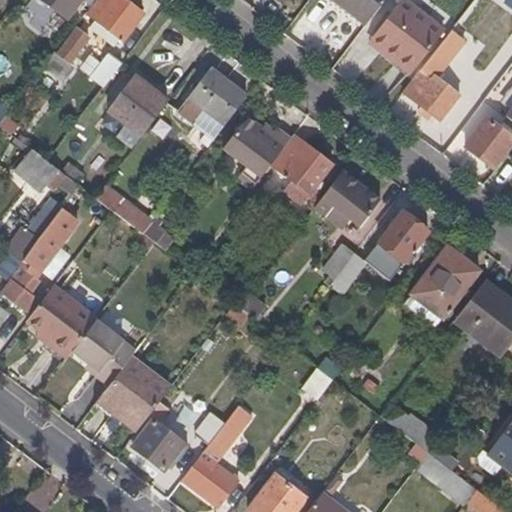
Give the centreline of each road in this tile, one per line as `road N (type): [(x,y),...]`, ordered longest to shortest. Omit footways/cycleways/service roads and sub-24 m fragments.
road 1 (residential): [(511,244),(195,0)]
road 2 (residential): [(0,404),(140,511)]
